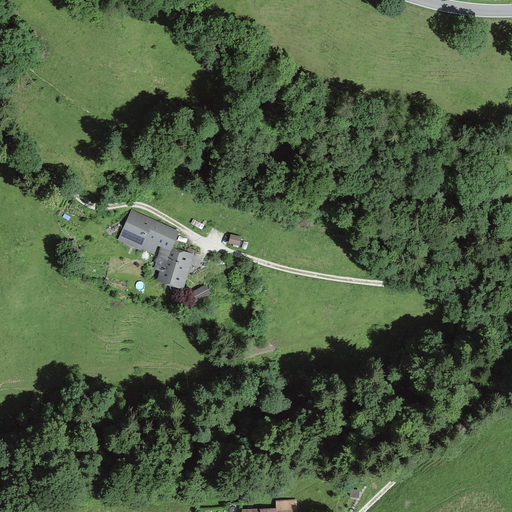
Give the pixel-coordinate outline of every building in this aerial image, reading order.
[(174,237),(131,217),(121,240),(150,253),(154,244),(167,250),(174,237)] [(237,239),(228,236),(226,244),(235,247),(237,239)] [(167,250),(156,282),(175,289),(187,256),(167,250)] [(205,295),(201,287),(186,294),(191,303),(205,295)] [(277,511),(293,511),(293,503),(277,504),(277,511)]
